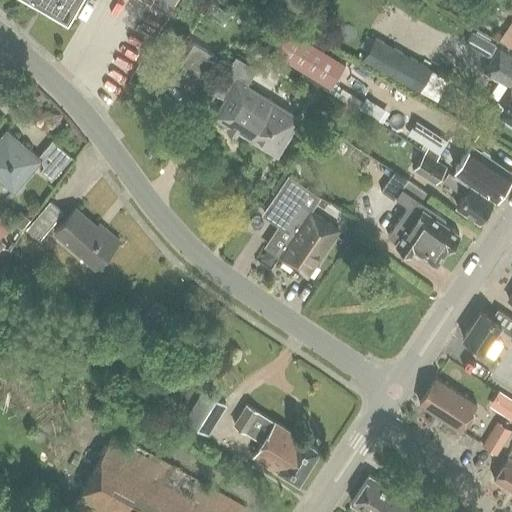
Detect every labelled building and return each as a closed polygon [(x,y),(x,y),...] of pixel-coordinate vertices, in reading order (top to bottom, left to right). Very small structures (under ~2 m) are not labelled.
[(21,0),(68,26),(83,0),(146,0),(151,3),(153,0),(21,0)] [(286,28),(272,51),(330,87),(344,64),(286,28)] [(474,30),(468,42),(489,51),(494,40),(474,30)] [(399,55),(372,39),(360,60),(388,75),(399,55)] [(191,44),(176,69),(200,84),(215,59),(191,44)] [(498,47),(483,71),(499,81),(507,86),(498,100),(497,101),(503,105),(498,114),(511,122),(511,55),(499,47),(498,47)] [(405,55),(392,77),(420,92),(432,71),(405,55)] [(277,153),(298,119),(244,86),(255,69),(237,58),(215,92),(226,99),(216,116),(277,153)] [(52,141),(38,157),(7,130),(0,137),(0,180),(13,192),(41,160),(44,168),(40,172),(51,181),(72,158),(52,141)] [(469,187),(470,186),(471,184),(495,200),(511,173),(511,172),(470,145),(455,168),(458,171),(455,176),(449,172),(448,173),(454,177),(469,187)] [(436,184),(446,168),(436,162),(440,156),(427,149),(414,170),(436,184)] [(448,248),(459,232),(443,221),(445,217),(426,204),(425,204),(402,188),(408,180),(395,171),(381,191),(393,200),(395,197),(407,206),(387,236),(410,253),(414,248),(435,263),(446,247),(448,248)] [(494,201),(470,186),(469,187),(454,177),(448,173),(442,181),(464,196),(457,207),(480,222),(494,201)] [(288,176),(262,215),(278,226),(264,247),(279,257),(307,276),(338,230),(296,201),(305,187),(288,176)] [(49,203),(25,231),(37,241),(60,213),(49,203)] [(96,267),(119,240),(106,229),(103,233),(75,209),(55,233),(96,267)] [(0,211),(0,236),(12,229),(0,211)] [(345,233),(338,243),(346,248),(352,238),(345,233)] [(154,328),(166,311),(155,303),(143,320),(154,328)] [(480,310),(461,337),(492,359),(502,345),(493,339),(500,329),(511,336),(511,318),(498,309),(492,318),(480,310)] [(459,429),(475,404),(434,378),(418,403),(459,429)] [(202,391),(183,422),(204,435),(223,404),(202,391)] [(298,482),(318,450),(298,437),(299,436),(247,404),(234,425),(261,441),(253,455),(298,482)] [(496,422),(481,446),(495,455),(510,431),(496,422)] [(241,511),(244,508),(112,435),(70,511),(72,511),(241,511)] [(511,461),(506,458),(493,479),(511,491),(511,461)] [(420,511),(417,510),(419,506),(368,474),(350,502),(365,511),(420,511)] [(40,488),(29,506),(38,511),(47,511),(56,498),(40,488)]
